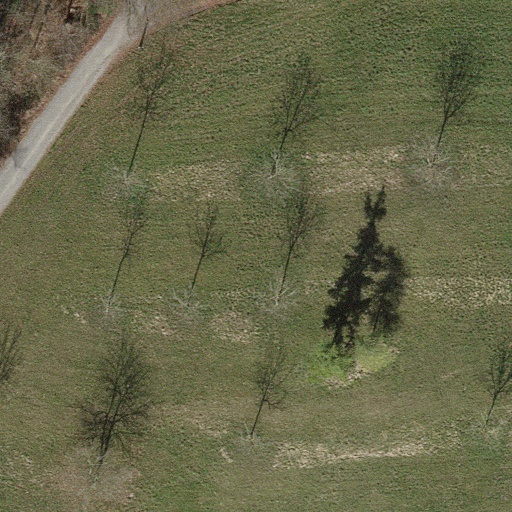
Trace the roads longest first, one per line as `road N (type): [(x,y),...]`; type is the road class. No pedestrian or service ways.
road 1 (track): [(0,189),(139,0)]
road 2 (track): [(90,64),(212,0)]
